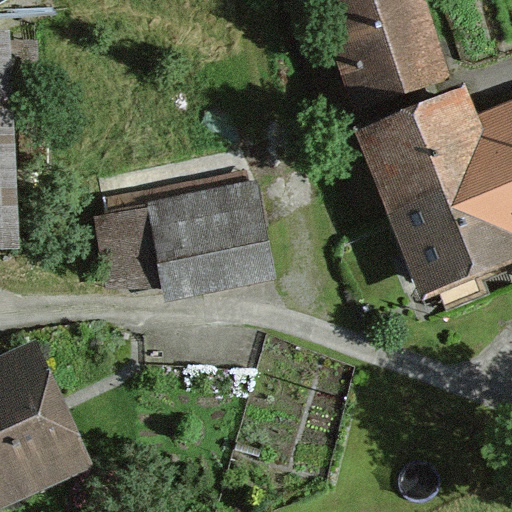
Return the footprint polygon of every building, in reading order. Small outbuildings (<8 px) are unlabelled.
[(411,0),(301,0),(338,110),(437,78),(411,0)] [(430,297),(511,263),(511,235),(471,135),(461,111),(369,149),(430,297)] [(511,118),(471,135),(511,235),(511,118)] [(247,187),(139,208),(157,300),(266,278),(247,187)] [(11,351),(0,355),(0,496),(63,469),(11,351)]
